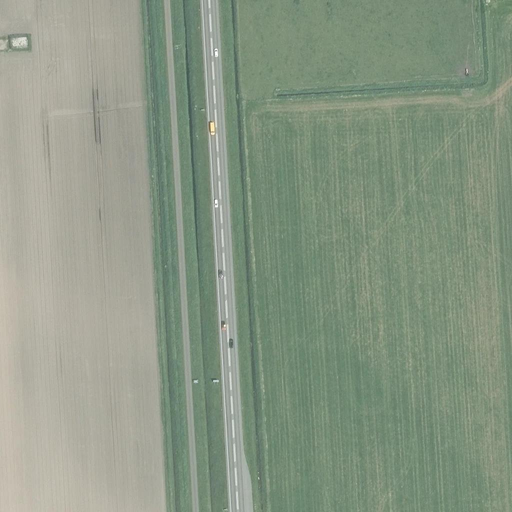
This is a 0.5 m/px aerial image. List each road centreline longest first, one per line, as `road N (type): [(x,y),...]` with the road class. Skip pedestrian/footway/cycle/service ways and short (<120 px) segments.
road 1 (unclassified): [(193,511),(165,0)]
road 2 (trunk): [(234,511),(206,0)]
